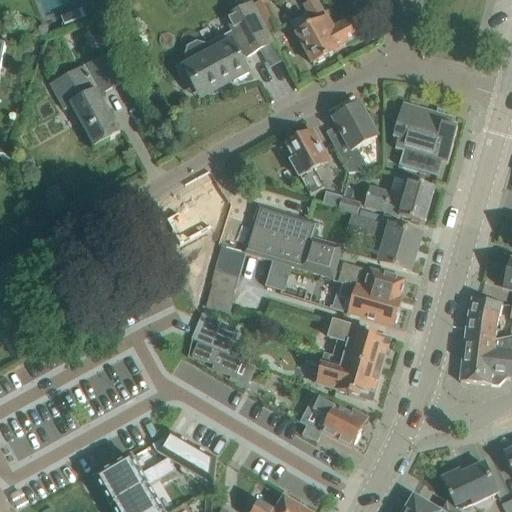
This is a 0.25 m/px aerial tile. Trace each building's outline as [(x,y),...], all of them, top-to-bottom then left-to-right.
[(248,0),(233,0),(239,10),(241,9),(251,4),(248,0)] [(271,36),(282,30),(265,0),(255,6),(271,36)] [(351,21),(333,30),(332,31),(316,0),(304,6),(309,14),(291,24),(314,67),(338,53),(336,49),(360,37),(351,21)] [(225,18),(234,34),(237,40),(227,46),(223,38),(208,46),(197,43),(188,48),(185,57),(190,66),(182,70),(199,102),(249,75),(242,61),(273,44),(251,4),(241,9),(239,10),(225,18)] [(82,9),(61,18),(64,26),(85,18),(82,9)] [(125,83),(116,66),(109,54),(84,69),(51,86),(65,111),(72,107),(95,149),(120,135),(100,97),(125,83)] [(456,120),(403,105),(393,139),(398,141),(395,150),(403,153),(399,167),(438,179),(443,164),(448,166),(458,131),(453,129),(456,120)] [(373,132),(376,130),(375,116),(365,116),(360,106),(334,121),(338,128),(326,134),(349,174),(369,172),(357,150),(377,139),(373,132)] [(328,164),(321,151),(311,133),(287,146),(295,161),(291,163),(299,179),(300,179),(311,197),(325,190),(315,171),(328,164)] [(166,221),(176,239),(180,246),(212,228),(204,214),(226,201),(216,182),(190,197),(194,205),(187,210),(183,201),(172,207),(177,215),(166,221)] [(435,190),(416,184),(410,182),(405,199),(370,189),(365,208),(385,214),(424,225),(435,190)] [(361,205),(343,200),(339,211),(358,217),(361,207),(361,205)] [(258,206),(251,232),(341,258),(344,248),(316,240),(321,225),(258,206)] [(358,217),(357,219),(369,223),(382,227),(385,214),(365,208),(361,207),(358,217)] [(421,237),(402,231),(390,228),(389,229),(382,227),(369,223),(357,219),(352,218),(348,230),(385,242),(379,264),(411,273),(421,237)] [(291,270),(334,282),(341,258),(251,232),(244,253),(223,246),(221,251),(260,261),(273,264),(291,270)] [(221,251),(212,284),(237,291),(243,268),(256,272),(260,261),(221,251)] [(273,264),(265,289),(284,294),(291,270),(273,264)] [(344,265),(339,283),(343,284),(384,297),(385,295),(400,299),(405,283),(370,272),(370,273),(344,265)] [(230,315),(237,291),(212,284),(205,308),(215,310),(214,315),(224,318),(225,313),(230,315)] [(384,297),(343,284),(339,297),(352,301),(348,315),(394,329),(403,300),(400,299),(385,295),(384,297)] [(498,326),(502,306),(472,301),(467,324),(465,338),(496,341),(498,326)] [(202,315),(198,325),(217,333),(210,350),(229,358),(241,329),(202,315)] [(385,338),(366,333),(354,329),(354,330),(334,324),(330,340),(338,342),(333,358),(382,372),(388,349),(382,347),(385,338)] [(465,338),(460,384),(499,388),(507,380),(511,381),(511,337),(496,341),(465,338)] [(197,345),(192,358),(213,367),(212,371),(234,380),(241,363),(229,358),(210,350),(197,345)] [(375,394),(382,372),(333,358),(327,356),(318,386),(336,392),(366,402),(369,392),(375,394)] [(322,433),(348,447),(352,449),(363,430),(356,426),(359,419),(352,415),(351,417),(315,398),(308,410),(329,421),(322,433)] [(164,442),(153,448),(157,454),(167,460),(179,439),(171,434),(171,433),(169,432),(169,433),(164,442)] [(169,461),(167,464),(170,466),(171,468),(177,464),(189,444),(179,439),(167,460),(169,461)] [(177,464),(171,468),(174,473),(182,469),(186,471),(198,450),(189,444),(177,464)] [(198,450),(186,471),(195,476),(207,455),(198,450)] [(207,455),(195,476),(213,487),(216,461),(217,461),(217,460),(216,460),(215,460),(207,455)] [(96,480),(95,481),(112,510),(148,489),(149,488),(160,482),(153,471),(142,478),(141,477),(132,462),(131,460),(129,461),(97,480),(96,480)] [(455,507),(457,511),(475,511),(473,506),(498,494),(484,466),(461,476),(459,473),(443,480),(450,496),(449,496),(450,500),(452,499),(455,507)] [(161,511),(148,489),(112,510),(112,511),(161,511)] [(457,511),(447,504),(442,511),(436,511),(414,498),(405,511),(457,511)] [(303,511),(299,509),(285,500),(277,511),(270,511),(259,505),(254,511),(303,511)] [(511,511),(511,500),(501,506),(504,511),(511,511)]
